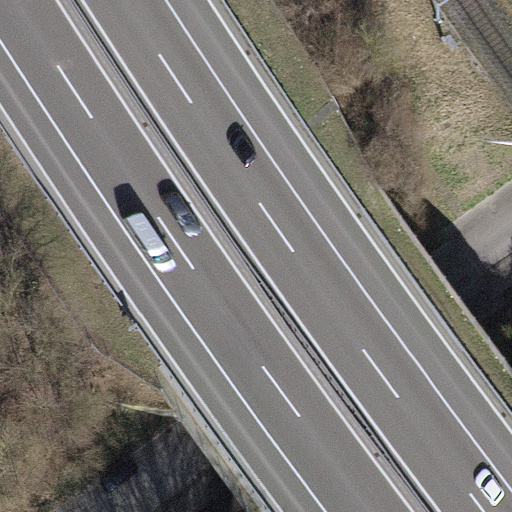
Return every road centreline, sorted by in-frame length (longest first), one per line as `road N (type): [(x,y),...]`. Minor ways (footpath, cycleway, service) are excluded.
road 1 (motorway): [(506,511),(146,0)]
road 2 (motorway): [(0,4),(189,290),(350,511)]
road 3 (unclassified): [(108,511),(511,232)]
